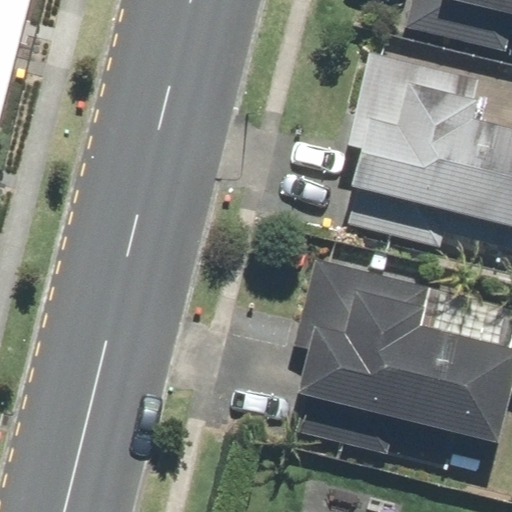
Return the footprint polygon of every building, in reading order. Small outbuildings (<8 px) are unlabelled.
[(0,0),(0,18),(23,25),(28,0),(0,0)] [(511,30),(511,0),(410,0),(404,26),(507,51),(511,30)] [(0,18),(0,111),(23,25),(0,18)] [(356,146),(347,183),(511,222),(511,123),(504,122),(511,87),(511,86),(367,52),(345,143),(356,146)] [(304,348),(294,392),(496,438),(504,402),(511,403),(511,369),(511,365),(511,343),(415,322),(423,283),(311,258),(291,345),(304,348)]
